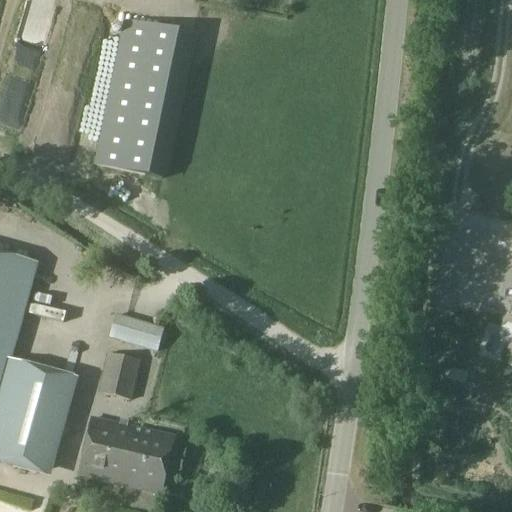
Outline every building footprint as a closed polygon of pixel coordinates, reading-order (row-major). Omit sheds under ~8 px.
[(20,0),(17,28),(48,31),(50,0),(20,0)] [(162,180),(192,38),(125,24),(95,166),(162,180)] [(33,266),(0,256),(0,386),(5,368),(7,362),(33,266)] [(30,302),(27,311),(55,319),(57,310),(30,302)] [(162,330),(116,316),(110,337),(156,351),(162,330)] [(97,395),(131,402),(139,363),(106,356),(97,395)] [(7,362),(5,368),(0,386),(0,464),(48,478),(76,382),(7,362)] [(160,496),(173,439),(91,420),(78,477),(160,496)]
